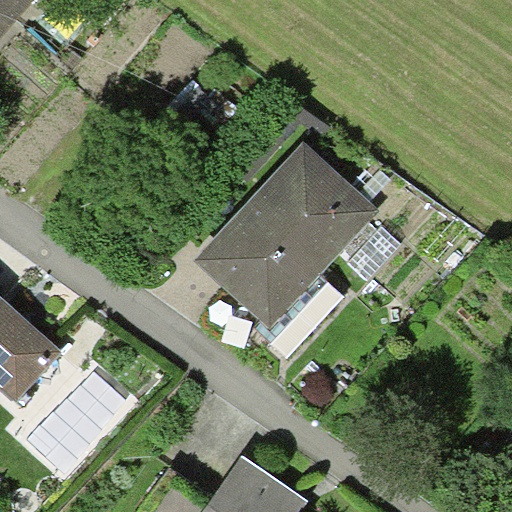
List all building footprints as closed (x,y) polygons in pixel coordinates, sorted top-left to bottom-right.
[(0,0),(0,23),(20,0),(0,0)] [(360,214),(299,157),(203,260),(231,286),(205,314),(202,319),(202,325),(206,331),(232,350),(282,361),(340,299),(309,270),(360,214)] [(344,266),(363,284),(397,247),(378,229),(344,266)] [(0,366),(23,387),(53,355),(0,306),(0,366)] [(511,429),(483,461),(511,487),(511,429)] [(282,511),(290,501),(236,463),(210,500),(165,469),(134,511),(282,511)]
